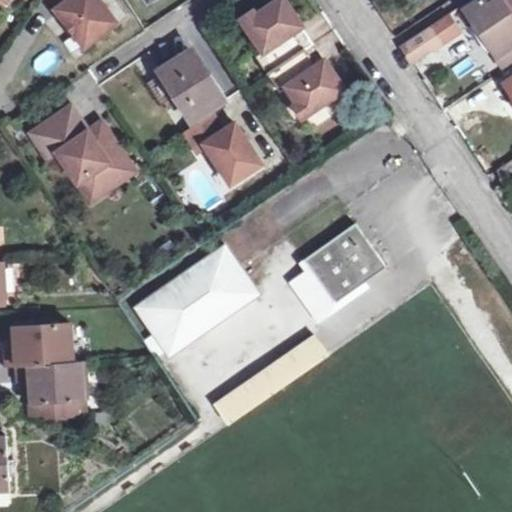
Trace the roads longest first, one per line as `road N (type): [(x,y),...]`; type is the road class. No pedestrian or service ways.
road 1 (residential): [(340,0),(511,256)]
road 2 (unknown): [(418,117),(276,210)]
